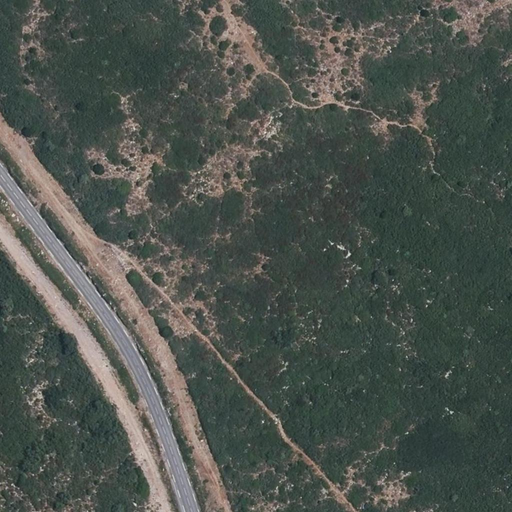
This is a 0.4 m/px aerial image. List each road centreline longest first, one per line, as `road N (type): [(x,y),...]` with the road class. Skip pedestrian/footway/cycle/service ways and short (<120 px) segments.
road 1 (secondary): [(191,511),(121,343),(0,176)]
road 2 (track): [(0,229),(94,357),(160,511)]
